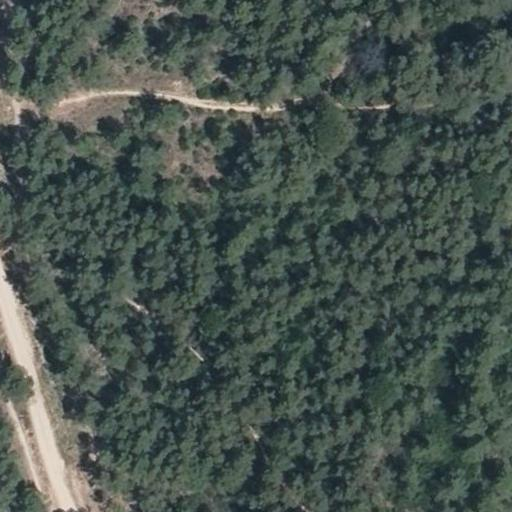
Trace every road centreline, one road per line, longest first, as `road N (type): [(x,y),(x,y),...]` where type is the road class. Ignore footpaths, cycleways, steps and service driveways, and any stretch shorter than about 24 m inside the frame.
road 1 (track): [(0,88),(247,109),(322,102)]
road 2 (track): [(65,511),(0,293)]
